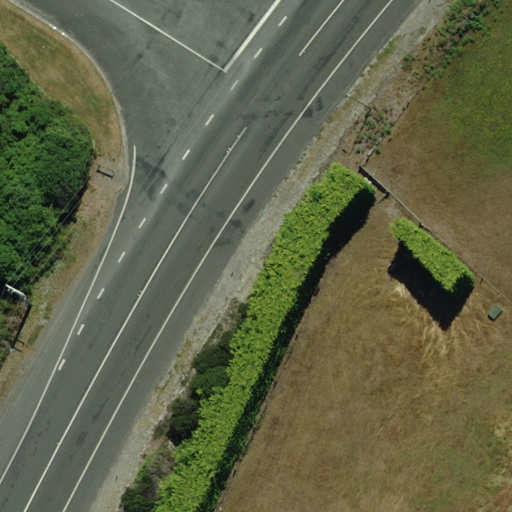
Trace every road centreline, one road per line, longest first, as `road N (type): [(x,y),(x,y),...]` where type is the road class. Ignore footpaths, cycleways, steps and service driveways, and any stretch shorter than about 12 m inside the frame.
road 1 (trunk): [(271,101),(105,362),(28,511)]
road 2 (residential): [(108,0),(271,101)]
road 3 (trunk): [(351,0),(271,101)]
